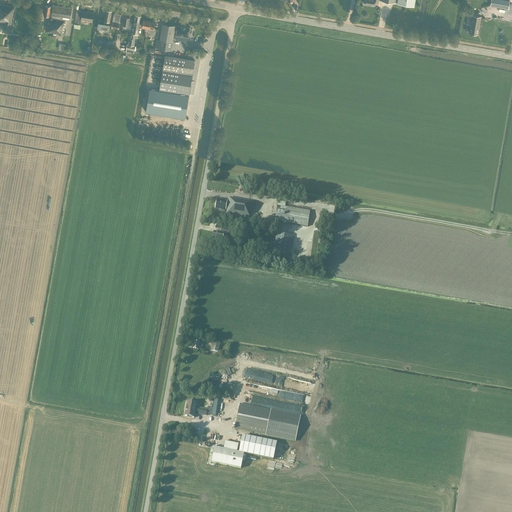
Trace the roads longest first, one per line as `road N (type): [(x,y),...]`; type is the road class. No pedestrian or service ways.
road 1 (unclassified): [(146,511),(231,26)]
road 2 (track): [(186,188),(128,511)]
road 3 (tertiary): [(511,56),(235,8)]
road 4 (unclassified): [(215,23),(186,188)]
road 5 (unclassified): [(215,23),(80,0)]
